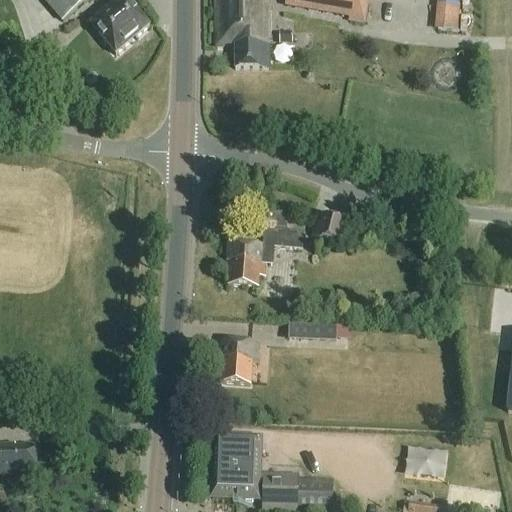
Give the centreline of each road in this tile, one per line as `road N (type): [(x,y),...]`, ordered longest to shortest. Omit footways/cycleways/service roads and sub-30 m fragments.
road 1 (secondary): [(157,511),(180,155)]
road 2 (unclassified): [(511,218),(390,204),(298,169),(239,157),(180,155)]
road 3 (unknown): [(163,420),(362,447),(388,469),(386,511)]
road 4 (unclassified): [(180,155),(0,131)]
road 5 (secondary): [(180,155),(183,0)]
